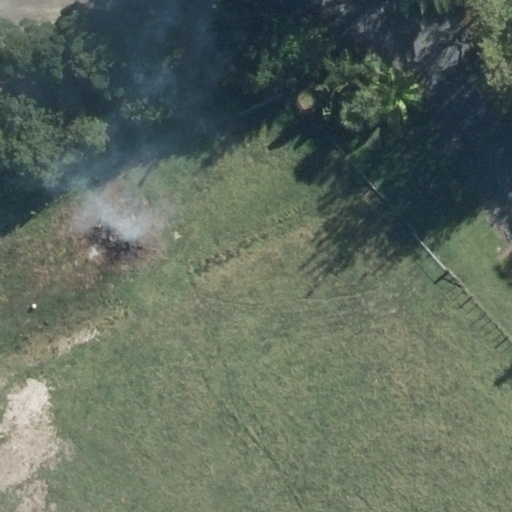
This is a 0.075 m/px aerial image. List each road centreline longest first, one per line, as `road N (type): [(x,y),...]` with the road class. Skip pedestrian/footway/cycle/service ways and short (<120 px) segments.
road 1 (track): [(511,179),(425,32),(310,0)]
road 2 (track): [(125,0),(0,2)]
